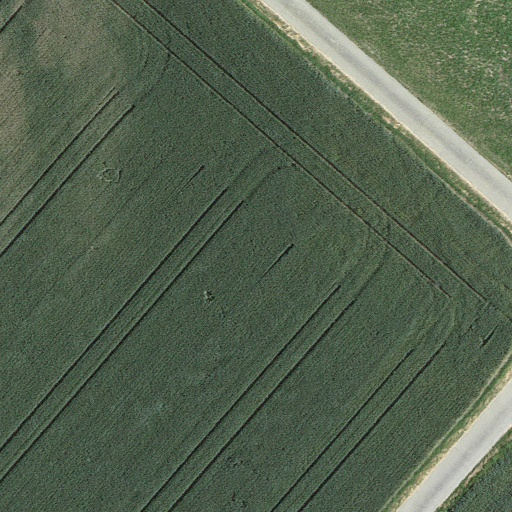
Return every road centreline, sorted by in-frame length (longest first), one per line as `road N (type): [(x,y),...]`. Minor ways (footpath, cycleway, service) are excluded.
road 1 (track): [(279,0),(511,205)]
road 2 (track): [(511,399),(413,511)]
